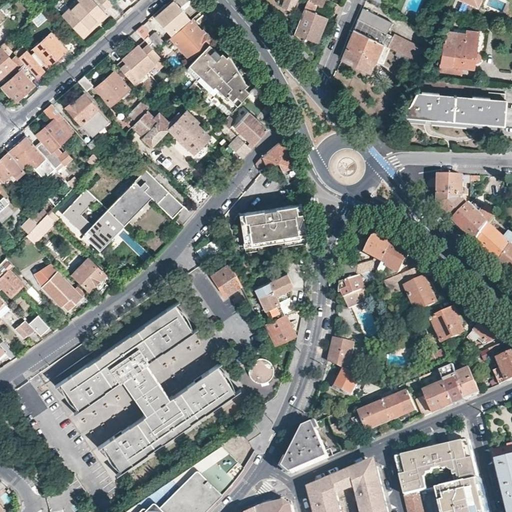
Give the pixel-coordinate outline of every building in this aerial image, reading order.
[(81,10),(76,14),(79,18),(71,25),(82,36),(91,29),(90,27),(106,12),(93,0),(81,0),(76,5),(81,10)] [(172,0),(155,15),(171,32),(188,16),(172,0)] [(324,0),(306,0),(304,6),(293,32),(316,41),(326,16),(311,10),(313,5),(321,8),(324,0)] [(0,18),(10,10),(5,4),(0,7),(0,18)] [(345,50),(341,59),(370,71),(374,59),(381,62),(387,46),(389,47),(394,34),(389,32),(392,21),(362,9),(345,50)] [(22,10),(9,21),(15,28),(28,17),(22,10)] [(46,11),(34,21),(38,26),(50,15),(46,11)] [(79,18),(76,14),(68,22),(71,25),(79,18)] [(190,18),(170,35),(190,57),(209,40),(208,39),(209,37),(210,36),(205,31),(203,33),(190,18)] [(29,20),(22,26),(26,31),(33,25),(29,20)] [(147,28),(142,23),(135,28),(143,38),(149,33),(147,28)] [(481,53),(480,51),(479,51),(477,50),(478,38),(479,29),(466,28),(466,31),(447,29),(446,41),(444,41),(443,50),(441,49),(438,66),(441,67),(440,70),(463,72),(464,65),(474,66),(475,63),(475,61),(476,60),(477,60),(479,59),(480,59),(480,58),(481,55),(481,53)] [(164,41),(154,30),(144,39),(154,50),(158,46),(164,41)] [(50,32),(48,35),(31,49),(46,66),(66,49),(62,46),(64,44),(59,39),(57,41),(51,34),(50,32)] [(421,60),(426,48),(394,34),(389,47),(397,50),(411,56),(421,60)] [(137,43),(129,50),(145,68),(155,59),(158,63),(162,59),(154,50),(144,39),(144,38),(138,44),(137,43)] [(9,46),(16,53),(24,63),(29,69),(35,76),(43,69),(21,43),(17,46),(13,42),(9,46)] [(209,42),(185,67),(231,110),(248,91),(249,89),(244,85),(245,84),(235,74),(238,71),(227,60),(230,58),(223,51),(220,54),(216,49),(209,42)] [(220,44),(216,49),(220,54),(223,51),(225,49),(220,44)] [(0,48),(0,77),(15,64),(0,48)] [(145,68),(129,50),(123,55),(124,56),(116,63),(135,84),(140,79),(137,75),(145,68)] [(411,56),(397,50),(396,53),(398,54),(396,58),(408,63),(411,56)] [(24,63),(16,53),(11,57),(20,67),(24,63)] [(411,56),(408,63),(401,78),(411,82),(414,76),(421,60),(411,56)] [(29,69),(24,63),(20,67),(18,68),(19,69),(23,74),(29,69)] [(23,74),(19,69),(1,85),(15,102),(34,85),(23,74)] [(114,69),(95,86),(110,103),(126,89),(128,91),(130,90),(128,87),(129,86),(114,69)] [(84,74),(78,79),(86,89),(92,83),(84,74)] [(260,89),(256,81),(249,89),(248,91),(254,96),(260,89)] [(109,120),(84,92),(74,100),(73,98),(65,105),(92,136),(109,120)] [(506,114),(506,100),(506,93),(489,92),(489,99),(417,94),(408,108),(406,108),(405,119),(486,124),(485,138),(503,140),(504,125),(506,114)] [(129,122),(151,103),(150,101),(146,104),(143,100),(124,116),(129,122)] [(64,116),(52,103),(45,109),(52,116),(35,130),(43,140),(53,150),(61,143),(74,132),(62,117),(64,116)] [(168,121),(158,111),(153,116),(145,109),(132,123),(143,133),(141,136),(151,146),(168,127),(174,121),(171,118),(168,121)] [(209,135),(195,122),(197,120),(186,109),(181,115),(178,111),(171,118),(174,121),(168,127),(193,151),(209,135)] [(262,133),(266,128),(248,110),(234,126),(253,143),(262,133)] [(227,114),(221,121),(228,127),(234,121),(227,114)] [(236,134),(228,127),(223,132),(231,140),(236,134)] [(241,156),(250,147),(236,134),(231,140),(228,144),(241,156)] [(37,146),(27,135),(10,150),(24,166),(31,160),(37,166),(43,161),(51,170),(55,166),(37,146)] [(88,143),(100,156),(106,150),(94,137),(88,143)] [(37,146),(55,166),(57,168),(63,162),(65,164),(73,157),(61,143),(53,150),(43,140),(37,146)] [(254,162),(257,168),(278,158),(284,170),(292,166),(287,149),(285,144),(277,141),(254,162)] [(87,157),(93,164),(96,161),(99,158),(93,151),(87,157)] [(0,181),(1,183),(9,176),(15,181),(26,172),(7,152),(0,158),(0,181)] [(152,196),(182,226),(191,215),(193,213),(145,166),(107,205),(125,223),(152,196)] [(477,242),(498,212),(488,204),(481,214),(467,201),(464,197),(465,175),(440,174),(437,174),(435,175),(433,176),(431,178),(430,179),(429,181),(428,184),(428,187),(439,188),(438,202),(459,225),(464,230),(477,242)] [(482,175),(474,175),(474,183),(482,183),(482,175)] [(200,185),(190,195),(201,206),(211,195),(200,185)] [(107,205),(87,186),(62,211),(101,248),(125,223),(107,205)] [(2,196),(0,194),(0,211),(11,202),(5,197),(2,196)] [(301,201),(283,204),(280,208),(276,209),(275,206),(263,208),(264,212),(259,212),(255,209),(238,212),(245,252),(305,240),(304,227),(303,215),(303,214),(301,201)] [(36,209),(30,214),(37,222),(41,218),(47,212),(43,207),(38,212),(36,209)] [(35,243),(57,220),(48,211),(47,212),(41,218),(37,222),(36,223),(36,224),(32,227),(26,234),(30,238),(35,243)] [(504,216),(498,212),(477,242),(483,248),(500,263),(511,244),(511,231),(509,230),(504,236),(497,230),(497,229),(500,224),(499,223),(504,216)] [(36,224),(36,223),(32,219),(28,223),(32,227),(36,224)] [(359,275),(377,269),(378,268),(379,267),(382,262),(394,242),(380,233),(376,234),(365,252),(374,257),(371,260),(356,266),(356,277),(359,275)] [(30,238),(26,234),(21,239),(26,242),(30,238)] [(409,251),(394,242),(382,262),(399,272),(410,254),(409,251)] [(511,244),(500,263),(509,270),(510,271),(511,272),(511,244)] [(13,264),(10,261),(5,256),(0,260),(0,284),(10,294),(23,282),(9,268),(13,264)] [(76,257),(70,263),(78,270),(72,276),(88,290),(95,283),(103,291),(108,287),(99,278),(104,274),(86,257),(83,260),(79,256),(77,258),(76,257)] [(121,269),(131,278),(133,277),(138,272),(143,268),(132,258),(121,269)] [(339,282),(356,277),(356,266),(340,264),(339,282)] [(436,272),(428,264),(415,269),(390,279),(385,281),(391,295),(408,287),(419,311),(438,302),(434,292),(437,291),(434,283),(430,284),(427,277),(437,273),(436,272)] [(224,300),(243,287),(227,265),(210,275),(224,300)] [(35,273),(42,285),(62,305),(64,303),(69,308),(81,296),(51,266),(35,273)] [(270,320),(284,316),(286,312),(278,297),(294,290),(287,275),(254,291),(270,320)] [(338,288),(338,293),(341,293),(345,297),(365,289),(359,275),(356,277),(339,282),(338,288)] [(365,289),(345,297),(350,307),(364,301),(363,300),(369,297),(365,289)] [(281,301),(287,312),(294,309),(288,298),(281,301)] [(79,410),(90,402),(85,395),(92,390),(97,397),(122,380),(146,414),(121,432),(126,439),(119,444),(114,436),(102,444),(121,472),(147,454),(146,453),(160,443),(161,444),(192,423),(191,422),(204,413),(205,414),(236,392),(217,366),(202,376),(207,384),(200,388),(195,381),(170,398),(146,364),(171,346),(166,339),(173,335),(178,342),(194,331),(175,303),(144,324),(145,325),(130,336),(129,334),(100,354),(101,355),(85,366),(84,365),(59,382),(79,410)] [(463,326),(466,324),(462,315),(460,316),(456,307),(433,318),(444,341),(465,332),(463,326)] [(52,332),(36,316),(27,321),(44,338),(52,332)] [(270,320),(265,325),(275,347),(296,336),(284,316),(270,320)] [(496,324),(486,316),(474,329),(486,340),(487,342),(503,335),(507,333),(496,324)] [(36,343),(44,338),(27,321),(25,319),(15,328),(25,337),(27,334),(36,343)] [(216,324),(212,327),(216,334),(220,330),(216,324)] [(486,340),(474,329),(468,335),(474,342),(478,338),(483,343),(486,340)] [(171,346),(178,342),(173,335),(166,339),(171,346)] [(330,353),(328,361),(344,368),(358,374),(361,360),(351,357),(354,344),(351,342),(333,336),(331,347),(330,353)] [(228,341),(223,344),(227,350),(232,347),(228,341)] [(507,380),(511,377),(511,349),(510,346),(501,350),(502,354),(498,356),(502,366),(504,370),(502,371),(507,380)] [(19,355),(16,352),(11,347),(5,352),(12,360),(19,355)] [(452,357),(448,347),(433,354),(437,363),(452,357)] [(273,373),(273,371),(273,370),(273,369),(272,367),(272,366),(271,365),(270,364),(269,363),(268,362),(267,361),(266,360),(265,360),(263,360),(262,359),(261,359),(259,359),(258,360),(257,360),(255,361),(254,361),(253,362),(252,363),(251,364),(250,366),(250,367),(249,368),(249,369),(249,371),(249,372),(249,374),(250,375),(250,376),(251,378),(252,379),(253,380),(254,381),(255,382),(256,382),(258,383),(259,383),(261,383),(262,383),(264,383),(265,382),(266,382),(268,381),(269,380),(270,379),(271,378),(271,377),(272,376),(273,374),(273,373)] [(452,362),(437,368),(442,379),(453,404),(458,402),(463,399),(456,383),(460,381),(457,373),(452,362)] [(504,370),(502,366),(493,370),(499,384),(507,380),(502,371),(504,370)] [(358,374),(344,368),(340,378),(335,376),(332,383),(337,385),(336,387),(348,392),(351,392),(356,377),(359,378),(361,375),(358,374)] [(480,392),(470,368),(457,373),(460,381),(456,383),(463,399),(472,396),(480,392)] [(202,376),(195,381),(200,388),(207,384),(202,376)] [(382,384),(366,377),(362,387),(369,392),(389,384),(382,384)] [(425,395),(431,413),(442,409),(453,404),(442,379),(422,387),(425,395)] [(85,395),(90,402),(97,397),(92,390),(85,395)] [(383,402),(391,420),(407,414),(405,410),(415,406),(410,394),(400,398),(399,395),(388,400),(384,391),(380,393),(383,402)] [(431,413),(425,395),(416,399),(415,400),(422,417),(431,413)] [(368,430),(391,420),(383,402),(381,403),(360,412),(368,430)] [(292,473),(328,458),(313,421),(305,424),(304,425),(303,426),(296,442),(284,466),(292,473)] [(239,432),(221,445),(229,453),(244,469),(255,452),(248,442),(261,434),(254,422),(239,432)] [(346,437),(340,422),(331,426),(337,441),(346,437)] [(121,432),(114,436),(119,444),(126,439),(121,432)] [(480,476),(470,439),(461,441),(452,443),(462,481),(480,476)] [(443,446),(434,448),(434,449),(440,473),(441,472),(445,468),(453,466),(457,482),(462,481),(452,443),(443,446)] [(499,459),(511,456),(511,446),(493,451),(494,453),(496,460),(499,459)] [(437,473),(440,473),(434,448),(426,450),(415,453),(426,490),(428,489),(424,474),(431,472),(433,469),(436,468),(437,473)] [(205,511),(223,495),(244,469),(229,453),(201,474),(197,471),(160,507),(154,503),(144,511),(205,511)] [(426,490),(415,453),(406,455),(397,457),(406,494),(421,491),(426,490)] [(511,511),(511,456),(499,459),(506,489),(510,511),(511,511)] [(378,468),(376,459),(368,462),(378,468)] [(368,462),(346,471),(350,488),(355,486),(361,511),(389,511),(382,483),(378,468),(368,462)] [(342,490),(350,488),(346,471),(341,473),(337,475),(342,490)] [(337,475),(315,484),(318,493),(311,495),(315,508),(315,511),(343,511),(338,492),(342,490),(337,475)] [(457,482),(444,485),(449,511),(488,511),(485,500),(480,476),(462,481),(457,482)] [(318,493),(315,484),(309,486),(311,495),(318,493)] [(449,511),(444,485),(439,486),(445,511),(449,511)] [(423,501),(421,491),(406,494),(407,498),(408,504),(423,501)] [(266,504),(257,508),(257,511),(294,511),(293,504),(286,500),(275,502),(266,504)] [(410,511),(418,511),(425,510),(423,501),(408,504),(409,508),(410,511)]
